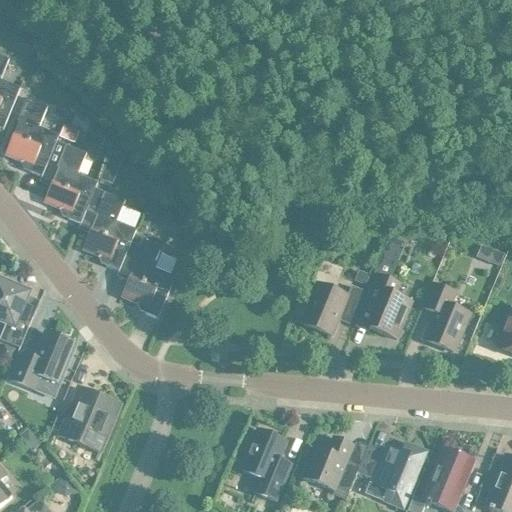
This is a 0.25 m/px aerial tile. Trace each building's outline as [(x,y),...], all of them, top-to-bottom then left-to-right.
[(0,129),(2,130),(19,89),(0,80),(0,78),(8,60),(0,56),(0,129)] [(33,58),(29,69),(41,73),(45,63),(33,58)] [(6,152),(3,158),(19,165),(23,164),(25,168),(28,170),(28,172),(41,178),(46,164),(55,142),(58,136),(38,128),(46,107),(26,98),(16,121),(18,122),(6,152)] [(64,126),(59,138),(74,144),(79,132),(64,126)] [(44,199),(42,206),(58,212),(61,211),(63,216),(67,217),(66,219),(79,225),(80,224),(94,189),(97,183),(77,175),(85,154),(65,146),(55,142),(46,164),(55,168),(57,169),(49,187),(44,199)] [(104,168),(99,180),(111,185),(116,172),(104,168)] [(94,189),(80,224),(90,228),(88,234),(88,235),(83,247),(80,253),(96,260),(100,258),(102,263),(106,264),(105,267),(118,272),(119,268),(130,243),(135,230),(133,230),(139,214),(121,207),(124,201),(103,193),(94,189)] [(148,201),(143,213),(150,216),(157,212),(159,205),(148,201)] [(122,294),(119,300),(135,307),(139,306),(141,310),(145,312),(144,314),(157,319),(174,278),(170,276),(176,261),(160,255),(163,249),(142,240),(139,247),(130,243),(119,268),(130,273),(122,294)] [(397,250),(387,246),(381,261),(391,265),(397,250)] [(492,250),(487,263),(498,267),(503,255),(492,250)] [(358,271),(353,281),(365,286),(369,276),(358,271)] [(396,340),(411,303),(394,297),(399,286),(376,276),(363,310),(374,315),(368,329),(396,340)] [(21,312),(29,291),(0,278),(0,322),(5,324),(0,336),(0,340),(19,348),(32,316),(21,312)] [(351,317),(362,291),(350,287),(346,297),(316,284),(300,324),(330,337),(340,313),(351,317)] [(435,314),(424,341),(452,353),(468,316),(449,308),(455,295),(432,285),(422,308),(435,314)] [(511,312),(497,349),(511,354),(511,312)] [(20,355),(10,381),(52,398),(73,345),(45,334),(34,360),(20,355)] [(2,344),(0,350),(0,354),(1,358),(9,361),(14,349),(2,344)] [(119,405),(78,388),(58,437),(99,453),(119,405)] [(278,458),(284,443),(256,431),(240,470),(254,476),(256,481),(252,492),(275,502),(291,463),(278,458)] [(358,468),(347,463),(354,447),(332,439),(326,454),(314,449),(302,479),(333,492),(335,488),(348,494),(356,473),(358,468)] [(356,473),(372,479),(366,494),(401,508),(423,454),(404,446),(400,454),(385,448),(384,451),(368,444),(358,468),(356,473)] [(473,462),(443,449),(421,501),(424,503),(424,505),(428,507),(429,505),(446,511),(468,511),(454,506),(473,462)] [(511,511),(511,458),(506,456),(484,508),(488,509),(487,511),(492,511),(493,511),(494,511),(511,511)] [(0,507),(11,499),(0,485),(0,481),(6,477),(0,469),(0,507)] [(412,498),(407,511),(409,511),(420,511),(424,505),(424,503),(421,501),(412,498)] [(48,511),(39,500),(23,511),(48,511)]
